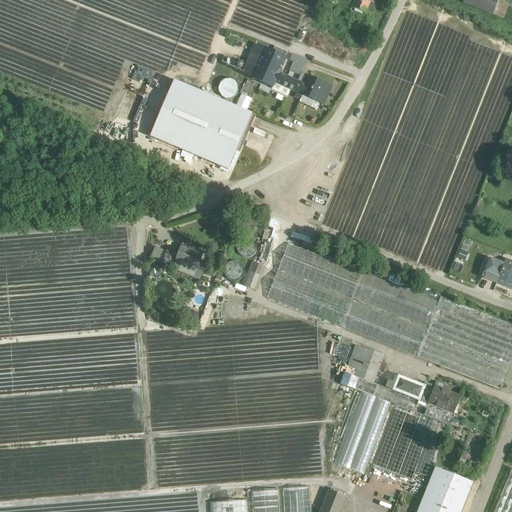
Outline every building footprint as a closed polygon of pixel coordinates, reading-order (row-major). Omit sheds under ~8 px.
[(329,0),(353,10),(356,1),(353,0),(329,0)] [(370,0),(356,0),(356,1),(353,10),(351,13),(359,16),(360,12),(365,14),(366,12),(369,14),(373,4),(370,3),(370,0)] [(498,0),(481,0),(479,8),(493,13),(498,0)] [(505,8),(499,6),(495,16),(501,18),(505,8)] [(273,53),(255,45),(242,73),(272,87),(275,82),(279,73),(285,59),(273,53)] [(288,52),(276,47),(273,53),(285,59),(288,52)] [(239,58),(224,51),(222,56),(227,59),(224,65),(235,70),(238,64),(236,63),(239,58)] [(139,75),(153,81),(157,73),(142,66),(139,75)] [(303,84),(279,73),(275,82),(303,95),(307,86),(303,84)] [(323,84),(310,79),(309,82),(304,80),(303,84),(307,86),(303,95),(323,105),(328,94),(320,91),(323,84)] [(150,136),(227,169),(251,114),(174,81),(150,136)] [(257,85),(248,81),(241,96),(251,100),(257,85)] [(331,88),(323,84),(320,91),(328,94),(331,88)] [(267,263),(275,225),(266,223),(259,262),(267,263)] [(293,227),(288,238),(299,243),(304,232),(293,227)] [(463,243),(458,256),(465,259),(470,246),(463,243)] [(437,302),(288,244),(267,298),(416,356),(437,302)] [(202,254),(181,246),(177,256),(175,262),(173,268),(172,268),(194,277),(199,279),(201,272),(196,270),(202,254)] [(166,252),(155,247),(150,258),(161,263),(166,252)] [(177,256),(166,251),(166,252),(161,263),(172,268),(173,268),(175,262),(177,256)] [(511,262),(505,260),(501,269),(496,282),(511,288),(511,262)] [(265,267),(251,262),(243,286),(257,291),(265,267)] [(501,269),(487,263),(482,276),(496,282),(501,269)] [(511,359),(511,324),(440,296),(437,302),(416,356),(501,389),(511,359)] [(385,355),(357,345),(349,367),(357,370),(355,377),(374,384),(385,355)] [(355,377),(345,373),(340,385),(412,411),(416,399),(374,384),(355,377)] [(423,386),(398,377),(393,390),(416,399),(418,400),(416,405),(426,409),(429,403),(434,391),(430,389),(432,385),(424,382),(423,386)] [(443,390),(435,387),(434,391),(429,403),(452,413),(459,397),(443,390)] [(452,413),(429,403),(426,409),(424,415),(448,424),(452,413)] [(460,511),(473,482),(435,467),(417,511),(460,511)] [(511,511),(511,468),(511,469),(493,511),(511,511)] [(247,511),(247,501),(211,504),(211,511),(311,511),(310,488),(283,490),(284,511),(279,511),(278,490),(250,492),(251,511),(247,511)] [(345,497),(330,491),(326,501),(341,507),(345,497)] [(338,511),(341,507),(326,501),(321,511),(338,511)]
